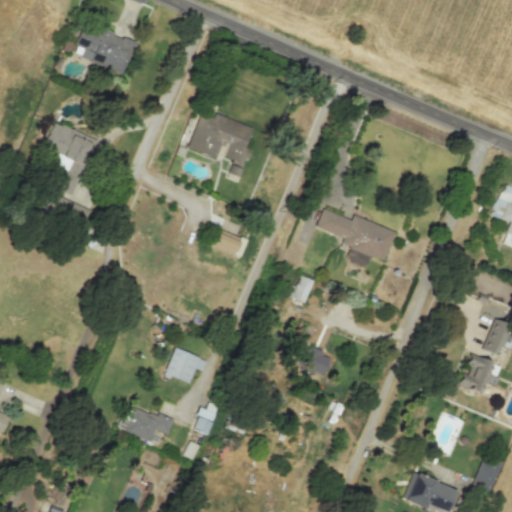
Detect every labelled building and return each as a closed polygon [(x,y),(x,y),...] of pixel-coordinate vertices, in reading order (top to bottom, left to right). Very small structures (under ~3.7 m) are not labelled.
[(120,72),(131,40),(80,24),(70,55),(120,72)] [(185,148),(228,161),(224,173),(238,177),(246,149),(242,148),(249,127),(197,111),(185,148)] [(51,122),(41,148),(82,164),(92,137),(51,122)] [(511,204),(507,203),(511,188),(511,187),(499,183),(488,215),(506,221),(502,233),(511,236),(511,204)] [(87,210),(49,193),(41,210),(79,228),(87,210)] [(392,231),(350,215),(348,219),(319,208),(312,227),(341,237),(338,244),(353,249),(349,260),(364,266),(368,255),(381,260),(392,231)] [(208,245),(231,254),(236,241),(213,232),(208,245)] [(301,302),(310,280),(297,274),(288,297),(301,302)] [(480,351),(495,355),(503,322),(489,318),(480,351)] [(291,364),(320,375),(327,356),(298,345),(291,364)] [(199,371),(204,360),(172,347),(161,373),(186,383),(192,368),(199,371)] [(457,372),(453,385),(478,393),(485,373),(492,376),(496,364),(466,354),(462,364),(468,366),(465,375),(457,372)] [(149,441),(153,429),(165,433),(169,421),(131,406),(122,431),(149,441)] [(188,459),(195,445),(186,440),(179,455),(188,459)] [(468,489),(487,494),(497,459),(478,454),(468,489)] [(410,470),(413,471),(414,469),(433,478),(433,479),(452,488),(443,509),(423,501),(421,505),(402,497),(399,495),(410,470)]
